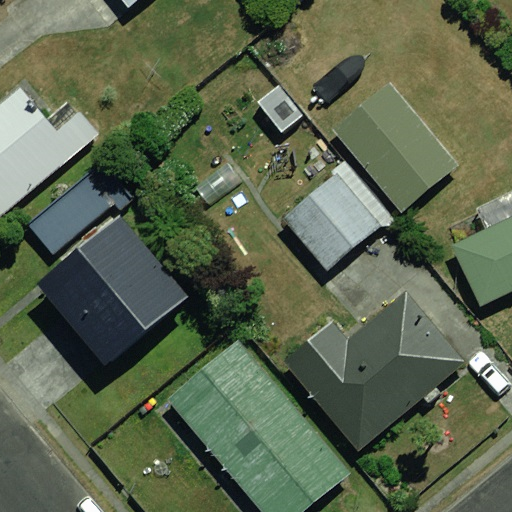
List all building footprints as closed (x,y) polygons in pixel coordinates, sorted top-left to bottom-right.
[(377,79),(322,126),(395,213),(451,166),(377,79)] [(13,91),(0,100),(0,194),(58,153),(13,91)] [(63,259),(136,193),(103,157),(31,223),(63,259)] [(328,168),(266,214),(309,272),(371,226),(328,168)] [(511,207),(439,238),(468,308),(511,289),(511,207)] [(132,214),(43,283),(114,375),(203,306),(132,214)] [(314,330),(282,356),(361,449),(455,370),(392,295),(330,348),(314,330)] [(228,338),(149,402),(238,511),(293,511),(340,474),(228,338)]
